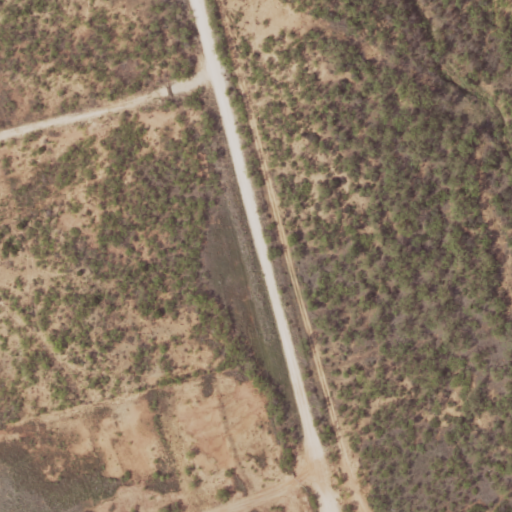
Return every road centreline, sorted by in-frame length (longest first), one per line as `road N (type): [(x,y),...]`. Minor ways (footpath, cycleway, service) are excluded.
road 1 (track): [(325,498),(314,412),(198,0)]
road 2 (track): [(111,511),(325,498)]
